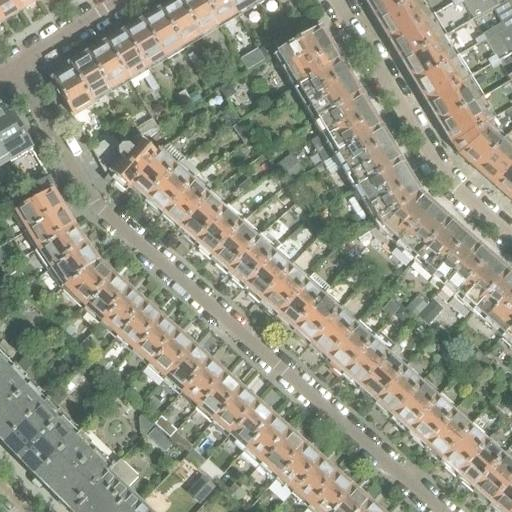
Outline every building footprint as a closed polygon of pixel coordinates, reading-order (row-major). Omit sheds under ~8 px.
[(19,12),(11,0),(0,0),(0,19),(2,22),(8,18),(11,19),(17,16),(17,13),(19,12)] [(37,1),(35,0),(11,0),(19,12),(26,8),(28,9),(34,5),(35,2),(37,1)] [(200,37),(178,0),(176,2),(173,1),(168,4),(167,7),(159,12),(182,47),(200,37)] [(218,25),(202,0),(178,0),(200,37),(218,25)] [(236,14),(227,0),(202,0),(218,25),(236,14)] [(254,3),(252,0),(227,0),(236,14),(254,3)] [(377,21),(413,0),(371,0),(367,3),(377,21)] [(390,42),(460,0),(413,0),(377,21),(390,42)] [(511,0),(460,0),(390,42),(403,64),(472,24),(492,12),(511,0)] [(416,85),(485,44),(484,42),(511,25),(511,0),(492,12),(500,25),(480,36),(472,24),(403,64),(416,85)] [(182,47),(159,12),(152,16),(149,15),(144,19),(143,21),(142,22),(164,58),(182,47)] [(301,42),(321,29),(314,17),(293,30),(301,42)] [(164,58),(142,22),(133,27),(131,26),(125,29),(125,32),(123,33),(145,69),(164,58)] [(428,105),(496,63),(511,53),(511,25),(484,42),(485,44),(416,85),(428,105)] [(339,63),(326,42),(327,38),(321,29),(301,42),(272,59),(291,92),(339,63)] [(145,69),(123,33),(115,38),(112,37),(107,40),(107,43),(103,45),(126,81),(145,69)] [(293,45),(287,35),(277,42),(282,51),(293,45)] [(126,81),(103,45),(97,49),(94,48),(89,51),(88,54),(85,56),(107,93),(126,81)] [(269,51),(266,45),(257,50),(261,57),(269,51)] [(511,53),(496,63),(428,105),(453,147),(511,111),(511,89),(511,90),(508,84),(511,81),(511,53)] [(201,68),(195,57),(193,58),(191,55),(187,58),(195,71),(201,68)] [(107,93),(85,56),(79,60),(76,59),(71,62),(70,65),(66,67),(89,104),(107,93)] [(246,57),(240,60),(247,71),(253,68),(246,57)] [(361,95),(356,86),(352,85),(339,63),(291,92),(312,126),(361,95)] [(90,106),(89,104),(66,67),(61,70),(63,74),(54,79),(53,84),(59,94),(58,95),(71,118),(90,106)] [(237,77),(230,67),(223,72),(230,82),(237,77)] [(158,91),(150,76),(143,80),(152,94),(158,91)] [(379,130),(366,108),(367,105),(361,95),(312,126),(331,159),(379,130)] [(288,105),(283,98),(273,105),(278,112),(288,105)] [(31,152),(10,117),(6,120),(0,110),(0,147),(11,165),(31,152)] [(511,203),(511,111),(453,147),(459,156),(511,203)] [(156,128),(151,120),(132,131),(138,141),(139,141),(138,138),(145,135),(156,128)] [(250,140),(238,124),(231,129),(243,145),(250,140)] [(149,139),(159,131),(157,130),(156,128),(145,135),(149,139)] [(138,141),(132,131),(132,130),(114,140),(121,152),(138,141)] [(401,162),(396,152),(392,152),(379,130),(331,159),(351,192),(401,162)] [(121,152),(114,140),(112,137),(91,150),(100,165),(121,152)] [(138,174),(155,154),(139,141),(138,141),(121,152),(100,165),(105,174),(108,176),(106,178),(113,184),(114,183),(125,193),(127,190),(140,175),(138,174)] [(153,187),(181,157),(168,146),(160,149),(157,153),(155,154),(138,174),(140,175),(127,190),(143,204),(156,190),(153,187)] [(11,165),(0,147),(0,166),(7,163),(9,166),(11,165)] [(303,173),(290,156),(276,167),(288,184),(303,173)] [(170,202),(189,181),(181,173),(188,165),(183,161),(184,160),(181,157),(153,187),(156,190),(143,204),(160,218),(173,204),(170,202)] [(419,197),(406,175),(407,171),(401,162),(351,192),(373,228),(419,197)] [(187,216),(206,195),(197,187),(203,180),(214,171),(211,167),(193,179),(190,182),(189,181),(170,202),(173,204),(160,218),(176,233),(189,219),(187,216)] [(50,191),(54,189),(47,178),(39,183),(24,191),(31,203),(50,191)] [(253,188),(253,187),(248,180),(237,188),(243,196),(253,188)] [(51,216),(62,210),(63,209),(63,206),(59,199),(57,197),(55,198),(50,191),(31,203),(12,215),(16,221),(19,219),(26,232),(41,223),(42,219),(48,215),(51,216)] [(203,230),(222,209),(206,195),(187,216),(189,219),(176,233),(193,247),(206,233),(203,230)] [(234,208),(245,200),(242,196),(230,204),(234,208)] [(320,207),(314,197),(305,202),(311,212),(320,207)] [(412,264),(450,220),(442,213),(438,214),(419,197),(373,228),(376,232),(412,264)] [(220,245),(238,224),(222,209),(203,230),(206,233),(193,247),(209,262),(222,248),(220,245)] [(63,235),(73,228),(74,227),(74,224),(70,217),(68,216),(66,217),(62,210),(51,216),(48,215),(42,219),(41,223),(26,232),(24,234),(28,240),(30,239),(38,250),(53,241),(54,237),(59,234),(63,235)] [(440,289),(477,248),(458,232),(458,228),(450,220),(412,264),(440,289)] [(236,260),(255,239),(238,224),(220,245),(222,248),(209,262),(225,276),(239,262),(236,260)] [(289,238),(298,230),(295,227),(286,235),(289,238)] [(75,253),(85,246),(86,245),(86,241),(82,235),(79,234),(77,235),(73,228),(63,235),(59,234),(54,237),(53,241),(38,250),(51,271),(65,260),(65,256),(71,252),(75,253)] [(293,242),(301,233),(298,230),(289,238),(293,242)] [(253,275),(279,246),(264,233),(260,237),(257,240),(255,239),(236,260),(239,262),(225,276),(243,291),(255,277),(253,275)] [(63,288),(97,264),(98,262),(98,259),(94,253),(91,251),(89,253),(85,246),(75,253),(71,252),(65,256),(65,260),(51,271),(49,273),(53,279),(56,278),(63,288)] [(269,289),(289,268),(273,255),(280,247),(279,246),(253,275),(255,277),(243,291),(259,306),(272,291),(269,289)] [(470,315),(508,272),(500,264),(496,265),(477,248),(440,289),(470,315)] [(330,264),(340,254),(335,249),(326,260),(330,264)] [(285,303),(304,282),(296,274),(302,267),(300,266),(309,257),(304,252),(289,269),(289,268),(269,289),(272,291),(259,306),(275,320),(287,306),(285,303)] [(18,271),(14,265),(13,264),(12,265),(1,272),(7,278),(18,271)] [(97,292),(101,287),(105,287),(113,278),(112,277),(113,276),(112,273),(107,268),(103,267),(102,268),(97,264),(63,288),(84,307),(82,309),(83,310),(96,296),(97,292)] [(499,341),(511,326),(511,275),(508,272),(470,315),(499,341)] [(301,317),(328,288),(313,275),(306,283),(304,282),(285,303),(287,306),(275,320),(291,334),(304,320),(301,317)] [(121,300),(128,291),(129,290),(128,287),(123,282),(119,281),(118,283),(113,278),(105,287),(101,287),(97,292),(96,296),(83,310),(88,314),(90,312),(100,321),(101,322),(112,310),(112,306),(117,300),(121,300)] [(319,333),(341,308),(325,294),(328,289),(328,288),(301,317),(304,320),(291,334),(307,349),(321,334),(319,333)] [(137,314),(145,306),(144,306),(145,304),(144,301),(139,296),(135,295),(134,297),(128,291),(121,300),(117,300),(112,306),(112,310),(101,322),(100,321),(98,323),(99,324),(95,330),(101,335),(106,330),(116,338),(110,345),(128,324),(128,320),(133,315),(137,314)] [(414,320),(427,306),(427,301),(422,297),(417,297),(404,310),(414,320)] [(40,311),(47,304),(43,300),(39,300),(34,305),(40,311)] [(432,301),(416,318),(427,327),(442,310),(432,301)] [(390,302),(381,312),(390,319),(398,309),(390,302)] [(145,334),(150,329),(153,329),(161,320),(160,320),(161,318),(160,315),(155,310),(151,309),(150,311),(145,306),(137,314),(133,315),(128,320),(128,324),(110,345),(116,351),(123,342),(127,345),(133,350),(134,351),(145,339),(145,334)] [(334,346),(353,325),(338,312),(341,309),(341,308),(319,333),(321,334),(307,349),(324,363),(337,349),(334,346)] [(401,324),(409,316),(400,308),(393,317),(401,324)] [(169,343),(177,334),(176,334),(178,332),(176,329),(171,324),(168,324),(166,325),(161,320),(153,329),(150,329),(145,334),(145,339),(134,351),(133,350),(130,352),(136,357),(138,354),(149,364),(150,365),(161,352),(160,348),(165,343),(169,343)] [(351,361),(373,337),(358,323),(355,327),(353,325),(334,346),(337,349),(324,363),(340,378),(353,363),(351,361)] [(511,352),(511,326),(499,341),(511,352)] [(367,376),(393,347),(378,333),(374,337),(373,337),(351,361),(353,363),(340,378),(357,392),(370,378),(367,376)] [(185,357),(193,348),(192,348),(193,347),(192,343),(187,338),(183,338),(182,339),(177,334),(169,343),(165,343),(160,348),(161,352),(150,365),(149,364),(147,366),(152,371),(154,369),(165,378),(166,379),(177,367),(176,363),(181,357),(185,357)] [(77,348),(83,342),(78,337),(72,344),(77,348)] [(383,390),(402,369),(394,361),(400,353),(393,347),(367,376),(370,378),(357,392),(373,407),(386,392),(383,390)] [(192,376),(197,371),(201,371),(208,362),(209,361),(208,357),(203,352),(199,352),(198,353),(193,348),(185,357),(181,357),(176,363),(177,367),(166,379),(165,378),(163,380),(179,395),(193,380),(192,376)] [(472,371),(483,358),(477,353),(466,365),(472,371)] [(0,378),(11,368),(0,357),(0,378)] [(478,376),(490,364),(483,358),(472,371),(478,376)] [(209,391),(213,386),(217,385),(225,377),(224,376),(225,375),(224,372),(219,367),(215,366),(214,367),(208,362),(201,371),(197,371),(192,376),(193,380),(179,395),(184,399),(186,397),(196,406),(194,408),(196,410),(209,395),(209,391)] [(0,444),(44,403),(11,368),(0,378),(0,444)] [(400,405),(419,384),(402,369),(383,390),(386,392),(373,407),(390,421),(403,407),(400,405)] [(232,400),(241,391),(240,390),(241,389),(240,386),(235,381),(231,380),(230,382),(225,377),(217,385),(213,386),(209,391),(209,395),(196,410),(200,413),(202,411),(212,420),(214,422),(225,409),(224,405),(229,400),(232,400)] [(447,395),(456,384),(452,381),(443,392),(447,395)] [(417,420),(436,398),(419,384),(400,405),(403,407),(390,421),(406,436),(417,424),(420,421),(417,420)] [(58,407),(68,397),(60,389),(50,399),(58,407)] [(249,413),(256,405),(257,403),(256,400),(251,395),(247,394),(246,396),(241,391),(232,400),(229,400),(224,405),(225,409),(214,422),(217,425),(228,435),(237,425),(240,423),(239,419),(244,413),(249,413)] [(466,412),(476,401),(469,395),(459,406),(466,412)] [(442,425),(453,413),(436,398),(417,420),(420,421),(417,424),(406,436),(423,451),(436,437),(433,434),(442,425)] [(33,478),(76,436),(44,403),(0,444),(0,445),(8,454),(11,454),(24,466),(24,470),(33,478)] [(264,428),(273,419),(272,419),(273,417),(272,414),(267,409),(263,408),(262,410),(256,405),(249,413),(244,413),(239,419),(240,423),(237,425),(228,435),(226,437),(232,442),(234,440),(244,449),(245,450),(256,438),(256,434),(261,429),(264,428)] [(450,449),(469,428),(453,413),(442,425),(433,434),(436,437),(423,451),(440,466),(453,451),(450,449)] [(160,432),(166,424),(159,418),(153,425),(160,432)] [(272,447),(277,442),(281,442),(289,433),(288,433),(289,431),(288,428),(283,423),(279,423),(278,424),(273,419),(264,428),(261,429),(256,434),(256,438),(245,450),(244,449),(239,456),(239,457),(255,470),(258,465),(259,466),(272,451),(272,447)] [(467,464),(485,442),(476,434),(482,427),(476,421),(469,428),(450,449),(453,451),(440,466),(456,480),(469,466),(467,464)] [(170,443),(156,430),(145,442),(159,455),(170,443)] [(296,456),(305,447),(304,447),(306,445),(305,442),(299,437),(296,437),(294,438),(289,433),(281,442),(277,442),(272,447),(272,451),(259,466),(264,470),(266,468),(277,478),(288,465),(288,461),(293,455),(296,456)] [(66,511),(108,468),(76,436),(33,478),(41,487),(45,487),(57,500),(57,503),(66,511)] [(482,478),(501,456),(492,448),(497,442),(491,436),(485,442),(467,464),(469,466),(456,480),(472,494),(485,480),(482,478)] [(303,475),(308,469),(313,469),(320,462),(320,461),(321,460),(320,456),(315,452),(311,451),(310,452),(305,447),(296,456),(293,455),(288,461),(288,465),(277,478),(275,480),(280,485),(282,483),(292,491),(304,480),(303,475)] [(499,491),(511,476),(511,465),(501,456),(482,478),(485,480),(472,494),(488,508),(501,494),(499,491)] [(133,511),(134,511),(124,502),(128,499),(123,494),(136,480),(137,478),(119,462),(110,471),(108,468),(66,511),(133,511)] [(320,490),(325,484),(329,483),(336,476),(336,475),(337,474),(336,471),(331,466),(327,465),(326,466),(320,462),(313,469),(308,469),(303,475),(304,480),(292,491),(290,494),(296,498),(298,496),(308,505),(309,506),(320,494),(320,490)] [(335,503),(340,498),(345,497),(352,489),(353,488),(352,485),(347,480),(343,479),(342,481),(336,476),(329,483),(325,484),(320,490),(320,494),(309,506),(308,505),(306,508),(311,511),(314,510),(315,511),(331,511),(336,507),(335,503)] [(511,511),(511,476),(499,491),(501,494),(488,508),(492,511),(511,511)] [(198,506),(214,489),(202,477),(186,494),(198,506)] [(233,485),(225,494),(230,498),(238,490),(233,485)] [(362,511),(369,504),(368,504),(369,502),(368,499),(363,494),(359,493),(358,495),(352,489),(345,497),(340,498),(335,503),(336,507),(331,511),(362,511)]
